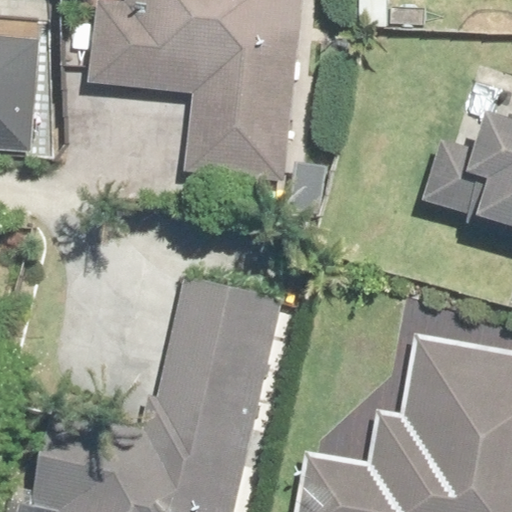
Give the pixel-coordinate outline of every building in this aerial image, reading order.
[(310,0),(133,0),(133,8),(106,5),(98,86),(201,97),(194,172),(291,183),(310,0)] [(0,154),(44,158),(52,49),(0,45),(0,154)] [(511,90),(511,91),(477,178),(494,185),(482,215),(511,227),(511,90)] [(243,511),(292,295),(194,273),(159,430),(103,417),(91,472),(30,458),(18,511),(243,511)] [(511,511),(511,357),(424,341),(410,417),(387,413),(376,471),(315,460),(305,511),(511,511)]
